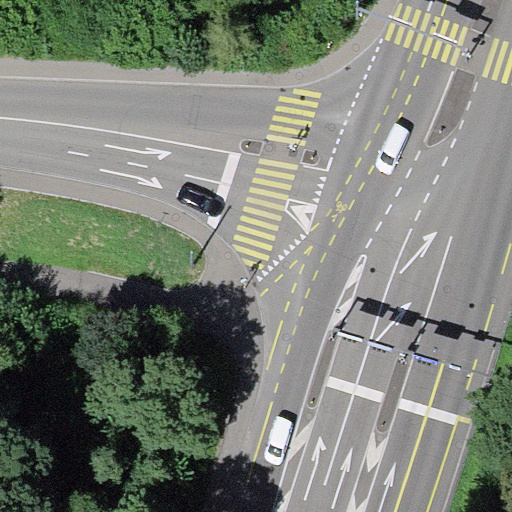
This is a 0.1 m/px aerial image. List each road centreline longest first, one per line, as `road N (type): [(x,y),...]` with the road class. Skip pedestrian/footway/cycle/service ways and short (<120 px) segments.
road 1 (residential): [(0,123),(424,200)]
road 2 (secondary): [(325,511),(424,200)]
road 3 (secondary): [(424,200),(496,0)]
